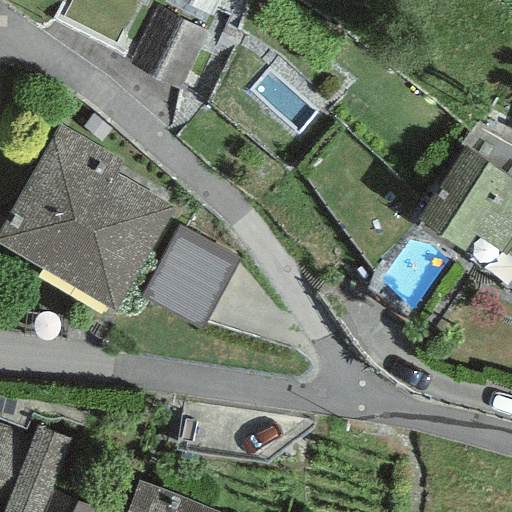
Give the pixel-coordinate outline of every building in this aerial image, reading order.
[(217,0),(188,0),(211,12),(217,0)] [(206,31),(154,4),(127,55),(179,82),(206,31)] [(511,233),(511,172),(465,140),(416,209),(462,241),(474,225),(504,246),(511,233)] [(166,210),(53,143),(0,231),(0,232),(113,300),(166,210)] [(238,254),(179,222),(141,293),(201,324),(238,254)] [(48,456),(0,438),(0,511),(101,511),(36,487),(48,456)] [(232,511),(148,476),(132,511),(232,511)]
